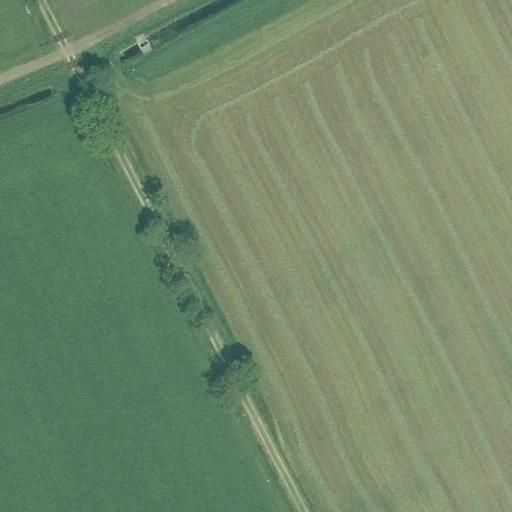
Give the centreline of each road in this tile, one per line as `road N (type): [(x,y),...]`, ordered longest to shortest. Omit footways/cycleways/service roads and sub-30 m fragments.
road 1 (track): [(299,511),(36,0)]
road 2 (track): [(177,0),(0,82)]
